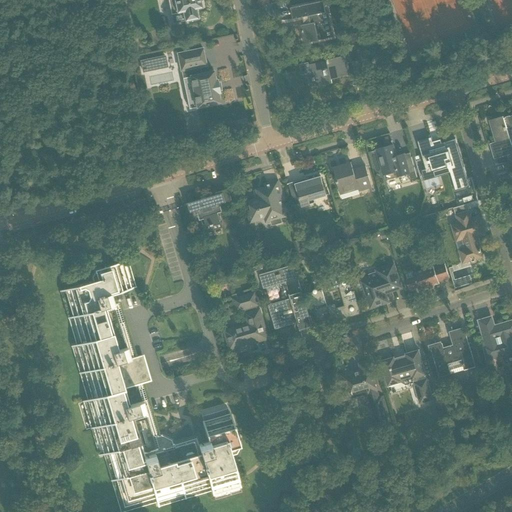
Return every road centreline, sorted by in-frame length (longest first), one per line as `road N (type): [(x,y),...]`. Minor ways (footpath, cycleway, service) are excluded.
road 1 (unclassified): [(0,224),(272,145)]
road 2 (residential): [(266,356),(510,281)]
road 3 (unclassified): [(510,281),(456,91)]
road 4 (unclassified): [(272,145),(456,91)]
road 5 (residential): [(272,145),(242,0)]
